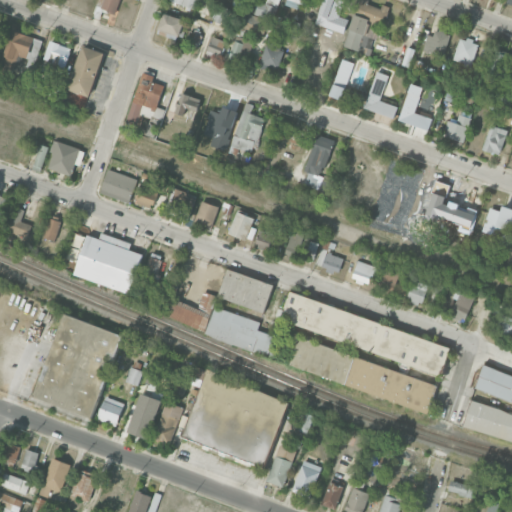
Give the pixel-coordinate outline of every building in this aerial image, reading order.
[(97,0),(94,10),(115,17),(120,0),(97,0)] [(167,0),(167,1),(194,8),(195,0),(167,0)] [(266,0),(266,3),(259,0),(254,14),(273,20),(279,0),(266,0)] [(344,46),(357,50),(362,34),(376,38),(381,22),(385,23),(390,6),(382,4),(381,8),(367,4),(368,0),(359,0),(356,12),(354,12),(344,46)] [(185,20),(164,12),(157,33),(178,40),(185,20)] [(422,51),(443,57),(450,33),(436,29),(434,36),(427,34),(422,51)] [(42,39),(10,30),(0,64),(0,73),(13,77),(19,56),(36,61),(42,39)] [(190,41),(199,45),(202,36),(193,32),(190,41)] [(368,55),(374,39),(363,35),(357,51),(368,55)] [(226,41),(212,36),(206,52),(220,57),(226,41)] [(472,66),(477,42),(458,37),(453,62),(472,66)] [(228,60),(245,66),(252,45),(235,39),(228,60)] [(260,67),(277,71),(284,43),(267,39),(260,67)] [(72,48),(51,41),(41,69),(61,76),(72,48)] [(82,45),(105,53),(90,97),(67,89),(82,45)] [(507,79),(511,53),(511,52),(494,49),(488,75),(507,79)] [(331,97),(359,104),(362,93),(346,89),(353,62),(340,59),(331,97)] [(164,85),(152,82),(154,75),(141,71),(125,129),(136,132),(141,115),(150,118),(145,135),(155,137),(163,109),(158,107),(164,85)] [(380,100),(388,75),(376,71),(365,109),(394,118),(397,106),(380,100)] [(415,113),(423,87),(411,83),(399,120),(428,130),(432,118),(415,113)] [(510,105),(511,99),(511,90),(499,86),(494,99),(510,105)] [(193,123),(200,98),(180,93),(175,113),(185,116),(184,121),(193,123)] [(263,117),(250,114),(253,104),(243,102),(232,147),(255,152),(263,117)] [(471,117),(459,114),(456,123),(447,120),(442,136),(463,142),(471,117)] [(483,149),(500,155),(507,130),(490,125),(483,149)] [(304,171),(309,173),(305,185),(322,191),(325,184),(319,182),(334,140),(317,134),(304,171)] [(80,165),(85,150),(56,140),(47,168),(71,175),(75,163),(80,165)] [(32,152),(37,153),(33,165),(42,168),(49,147),(35,143),(32,152)] [(129,203),(137,179),(108,169),(100,192),(129,203)] [(152,209),(159,187),(142,181),(134,203),(152,209)] [(173,189),(165,212),(189,220),(196,196),(173,189)] [(9,198),(0,195),(0,221),(2,222),(9,198)] [(196,222),(213,227),(218,206),(201,201),(196,222)] [(482,231),(496,236),(494,241),(506,245),(511,227),(511,208),(502,205),(500,211),(490,207),(482,231)] [(28,238),(31,224),(21,221),(24,209),(10,206),(4,232),(28,238)] [(230,235),(252,240),(256,228),(252,227),(254,217),(235,212),(230,235)] [(43,237),(56,240),(60,219),(48,216),(43,237)] [(72,274),(55,268),(73,222),(87,228),(87,235),(72,274)] [(270,250),(273,233),(259,230),(255,247),(270,250)] [(307,236),(292,231),(284,256),(300,261),(301,256),(313,260),(319,244),(306,239),(307,236)] [(128,294),(143,254),(129,249),(131,243),(101,232),(99,239),(87,235),(72,274),(128,294)] [(321,267),(338,273),(344,258),(327,252),(321,267)] [(163,260),(151,255),(144,275),(156,279),(163,260)] [(352,279),(371,284),(376,266),(357,261),(352,279)] [(398,271),(383,268),(378,292),(394,295),(398,271)] [(265,312),(274,284),(227,269),(218,297),(265,312)] [(428,285),(413,280),(406,300),(421,305),(428,285)] [(467,320),(474,294),(459,290),(452,316),(467,320)] [(272,357),(279,337),(257,330),(260,322),(212,305),(214,301),(213,300),(214,296),(204,292),(199,308),(172,299),(173,294),(168,293),(159,318),(272,357)] [(442,371),(450,343),(288,295),(279,324),(442,371)] [(122,334),(63,314),(35,398),(94,418),(122,334)] [(511,337),(511,317),(501,314),(495,331),(511,337)] [(427,411),(437,383),(298,338),(289,367),(427,411)] [(511,376),(483,365),(473,390),(511,404),(511,376)] [(125,381),(138,385),(143,371),(131,367),(125,381)] [(183,438),(264,467),(288,400),(206,371),(183,438)] [(169,392),(182,397),(187,385),(174,380),(169,392)] [(127,432),(148,439),(160,400),(139,393),(127,432)] [(124,403),(104,396),(97,419),(117,426),(124,403)] [(183,407),(166,401),(153,438),(170,444),(183,407)] [(462,426),(511,441),(511,416),(470,403),(462,426)] [(307,434),(314,415),(305,412),(298,431),(307,434)] [(0,456),(0,463),(14,468),(21,446),(5,441),(0,456)] [(296,450),(279,444),(267,481),(284,487),(296,450)] [(35,471),(39,452),(26,449),(22,468),(35,471)] [(71,464),(52,458),(43,484),(62,490),(71,464)] [(293,492),(311,497),(321,466),(303,460),(293,492)] [(69,501),(77,503),(79,498),(90,502),(97,477),(77,471),(69,501)] [(0,482),(0,484),(26,493),(30,481),(3,472),(0,482)] [(363,511),(369,493),(362,491),(365,480),(356,477),(345,511),(363,511)] [(322,504),(336,509),(344,485),(330,480),(322,504)] [(473,485),(450,481),(448,492),(471,496),(473,485)] [(128,511),(145,511),(151,496),(136,490),(128,511)] [(0,510),(5,511),(18,511),(23,500),(0,491),(0,510)] [(379,511),(399,511),(403,501),(384,495),(379,511)] [(31,511),(42,511),(46,500),(36,497),(31,511)]
